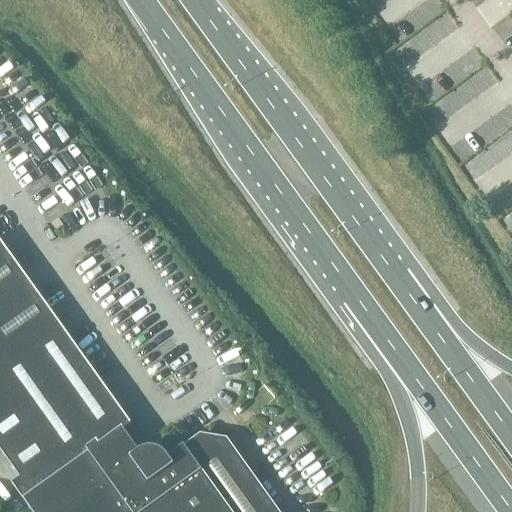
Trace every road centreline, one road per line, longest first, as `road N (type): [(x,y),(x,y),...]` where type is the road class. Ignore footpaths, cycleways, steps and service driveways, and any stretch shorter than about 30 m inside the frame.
road 1 (trunk): [(139,0),(353,297)]
road 2 (trunk): [(364,229),(195,0)]
road 3 (trunk): [(353,297),(511,511)]
road 4 (trunk): [(511,436),(364,229)]
road 5 (trunk): [(353,297),(406,414),(417,511)]
road 6 (trunk): [(511,369),(483,350),(364,229)]
